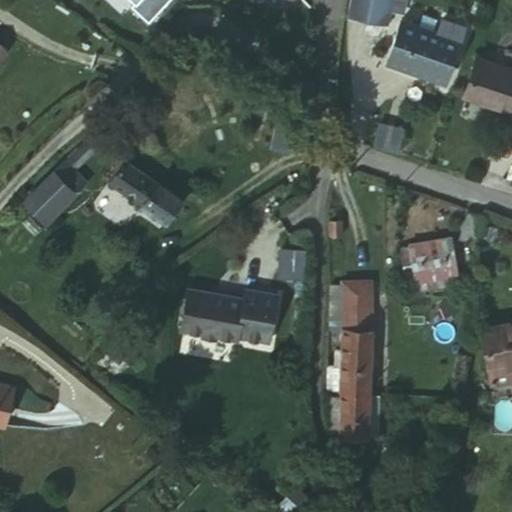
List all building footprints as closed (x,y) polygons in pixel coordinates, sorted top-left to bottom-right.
[(128,0),(138,8),(134,12),(151,28),(175,2),(172,0),(128,0)] [(392,0),(357,0),(353,17),(388,26),(391,10),(392,0)] [(392,0),(391,10),(403,13),(406,0),(392,0)] [(438,35),(432,33),(401,23),(388,67),(445,85),(458,44),(459,42),(451,39),(438,35)] [(442,23),(438,35),(451,39),(459,42),(458,44),(460,44),(465,31),(442,23)] [(511,75),(477,65),(467,101),(511,114),(511,75)] [(287,123),(263,105),(252,119),(276,137),(287,123)] [(379,109),(370,140),(397,149),(406,118),(379,109)] [(370,140),(368,145),(379,151),(394,156),(397,149),(370,140)] [(73,177),(95,155),(84,147),(28,206),(47,224),(82,186),(73,177)] [(183,204),(126,166),(110,189),(167,228),(183,204)] [(475,246),(483,222),(468,216),(460,240),(475,246)] [(456,274),(450,243),(410,251),(416,281),(456,274)] [(279,250),(278,280),(304,281),(306,251),(279,250)] [(345,251),(331,250),(331,265),(344,265),(345,251)] [(250,294),(194,282),(186,319),(189,323),(238,333),(242,331),(271,337),(281,291),(251,284),(250,294)] [(345,395),(345,398),(375,399),(376,309),(347,310),(346,316),(345,333),(346,368),(345,395)] [(0,342),(13,332),(0,314),(0,342)] [(345,333),(346,316),(334,315),(333,332),(345,333)] [(511,324),(483,329),(490,369),(511,365),(511,324)] [(511,365),(490,369),(493,384),(511,380),(511,365)] [(333,394),(345,395),(346,368),(334,367),(333,394)] [(0,426),(1,427),(10,388),(0,385),(0,426)] [(375,399),(345,398),(346,403),(345,431),(344,438),(374,439),(375,399)] [(331,401),(333,431),(345,431),(346,403),(331,401)]
